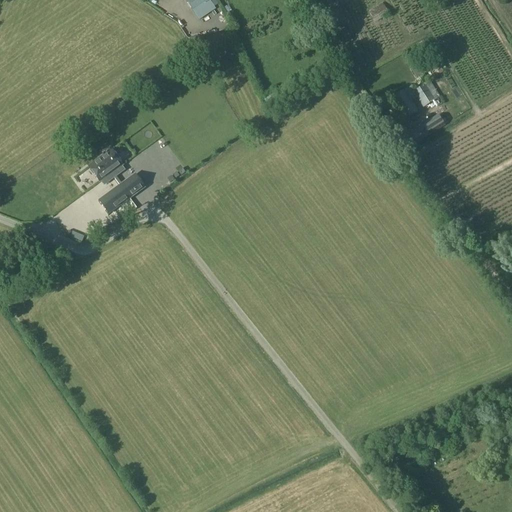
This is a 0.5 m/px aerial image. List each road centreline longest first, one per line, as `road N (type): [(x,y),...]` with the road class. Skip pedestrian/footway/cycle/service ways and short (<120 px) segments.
road 1 (unclassified): [(401,511),(163,215),(138,211),(84,244),(0,215)]
road 2 (track): [(306,0),(414,165)]
